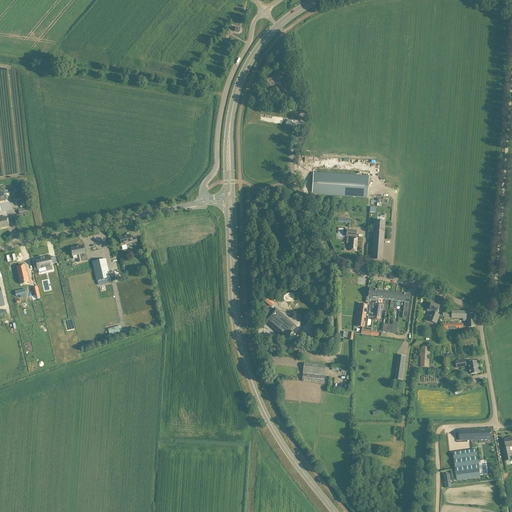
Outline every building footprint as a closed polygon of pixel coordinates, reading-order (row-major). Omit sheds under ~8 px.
[(265,79),(267,87),(276,85),(275,78),(265,79)] [(333,174),(313,172),(312,194),(332,195),(368,198),(369,176),(333,174)] [(12,202),(23,201),(23,191),(12,192),(12,202)] [(0,204),(0,212),(7,211),(7,208),(9,208),(8,203),(0,204)] [(0,228),(9,226),(7,217),(0,218),(0,228)] [(374,220),(372,255),(371,260),(382,261),(382,256),(385,221),(374,220)] [(356,231),(351,230),(346,230),(346,236),(350,236),(349,251),(356,251),(357,238),(356,238),(356,231)] [(119,237),(120,243),(121,245),(128,244),(129,245),(137,243),(135,237),(131,238),(130,235),(119,237)] [(85,253),(83,246),(75,247),(74,246),(71,247),(72,248),(71,248),(72,256),(73,256),(73,259),(77,258),(78,262),(82,261),(81,257),(82,257),(81,254),(85,253)] [(36,261),(33,262),(34,269),(37,268),(37,269),(46,267),(46,270),(52,269),(49,256),(35,259),(36,261)] [(105,259),(93,262),(97,281),(109,278),(105,259)] [(24,265),(16,267),(20,283),(28,281),(27,273),(26,273),(24,265)] [(48,322),(77,317),(69,276),(41,282),(48,322)] [(375,301),(377,290),(369,289),(368,293),(368,297),(366,297),(366,302),(367,302),(367,304),(369,304),(370,300),(375,301)] [(383,291),(377,290),(375,301),(375,306),(373,313),(373,317),(380,318),(381,310),(385,311),(386,307),(383,307),(383,304),(382,303),(383,291)] [(402,293),(395,292),(393,308),(395,309),(394,311),(396,311),(396,309),(398,301),(400,302),(402,293)] [(410,294),(402,293),(400,302),(404,302),(402,318),(406,318),(410,294)] [(266,295),(263,299),(271,307),(274,303),(266,295)] [(428,321),(436,324),(440,315),(437,314),(437,312),(438,312),(440,306),(432,303),(431,307),(429,306),(427,311),(431,313),(428,321)] [(373,313),(369,313),(370,305),(367,305),(360,304),(360,306),(359,306),(359,307),(360,307),(360,309),(359,309),(360,309),(359,311),(358,312),(359,312),(359,314),(358,314),(359,314),(359,315),(369,316),(368,317),(373,318),(373,317),(373,313)] [(275,308),(264,320),(286,338),(296,327),(275,308)] [(452,318),(463,319),(463,311),(443,310),(443,316),(452,317),(452,318)] [(463,311),(463,319),(463,321),(468,321),(468,327),(475,327),(475,315),(473,315),(468,315),(468,311),(463,311)] [(369,316),(359,315),(357,327),(362,327),(362,330),(361,330),(361,334),(370,335),(371,332),(371,328),(367,328),(368,317),(369,316)] [(92,324),(93,329),(105,327),(104,321),(92,324)] [(286,350),(287,342),(282,341),(282,343),(274,341),(273,350),(281,351),(281,349),(286,350)] [(421,367),(429,367),(430,347),(422,347),(421,367)] [(405,356),(398,355),(395,379),(402,380),(405,356)] [(456,361),(457,368),(467,366),(469,366),(470,374),(479,373),(477,361),(468,362),(469,363),(466,363),(465,359),(456,361)] [(302,381),(323,384),(326,366),(304,363),(302,381)] [(459,387),(453,389),(456,395),(461,392),(459,387)] [(492,439),(492,438),(491,434),(491,429),(459,430),(460,440),(465,440),(492,439)] [(503,453),(505,461),(511,459),(511,458),(510,447),(511,446),(511,437),(504,439),(506,447),(502,448),(503,453)] [(473,444),(453,446),(450,447),(454,481),(453,481),(454,484),(457,484),(490,479),(490,478),(498,477),(498,473),(490,474),(490,476),(488,477),(484,477),(483,470),(486,470),(486,463),(485,463),(484,452),(478,452),(479,464),(478,464),(477,452),(477,450),(474,450),(473,448),(476,447),(476,442),(473,442),(473,444)]
